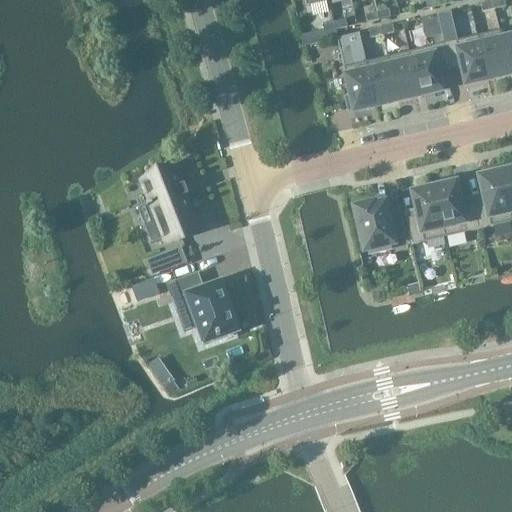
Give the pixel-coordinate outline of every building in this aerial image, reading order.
[(388,0),(384,0),(366,3),(368,12),(390,9),(388,0)] [(505,7),(503,0),(501,0),(491,2),(493,10),(505,7)] [(493,10),(491,2),(480,5),(481,13),(493,10)] [(388,10),(376,13),(378,21),(390,18),(388,10)] [(364,16),(366,24),(378,21),(376,13),(364,16)] [(345,20),(333,23),(335,31),(346,28),(345,20)] [(333,23),(321,26),(323,34),(335,31),(333,23)] [(391,26),(380,29),(382,36),(393,34),(391,26)] [(380,29),(368,31),(370,39),(382,36),(380,29)] [(499,31),(477,37),(487,81),(510,76),(501,41),(499,31)] [(358,34),(346,36),(348,44),(360,42),(358,34)] [(477,37),(442,45),(448,71),(460,68),(464,86),(487,81),(477,37)] [(511,75),(511,38),(501,41),(510,76),(511,75)] [(442,45),(408,53),(419,97),(441,92),(437,74),(448,71),(442,45)] [(408,53),(387,58),(397,102),(419,97),(408,53)] [(387,58),(365,63),(375,107),(397,102),(387,58)] [(345,99),(348,111),(352,110),(353,113),(375,107),(365,63),(342,68),(349,98),(345,99)] [(178,186),(172,169),(138,181),(160,243),(188,233),(182,217),(188,214),(182,197),(184,196),(181,185),(178,186)] [(511,170),(500,174),(511,223),(511,222),(511,170)] [(511,223),(500,174),(478,179),(483,202),(472,204),(478,231),(511,223)] [(455,184),(433,189),(444,238),(478,231),(472,204),(460,207),(455,184)] [(433,189),(411,194),(416,217),(405,220),(411,246),(444,238),(433,189)] [(372,205),(353,209),(363,252),(393,245),(392,241),(404,238),(397,210),(385,213),(383,205),(373,207),(372,205)] [(237,338),(239,337),(238,335),(232,318),(231,316),(228,309),(229,309),(228,307),(222,290),(221,288),(219,289),(204,294),(199,279),(168,290),(175,307),(188,302),(205,350),(237,338)]
